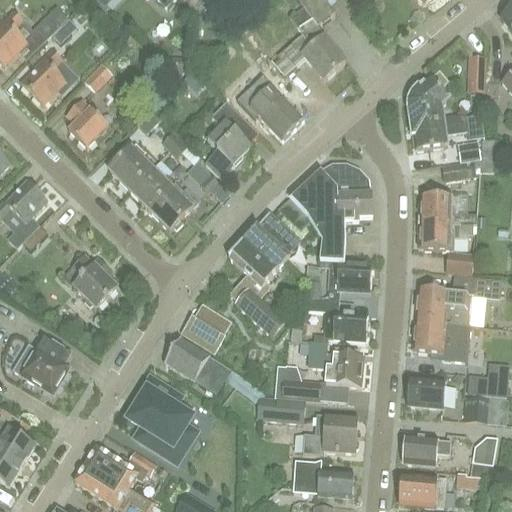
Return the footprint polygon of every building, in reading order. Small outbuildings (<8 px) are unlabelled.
[(94,0),(105,9),(112,0),(155,0),(159,4),(165,11),(175,2),(173,0),(94,0)] [(345,66),(323,40),(325,38),(318,30),(335,18),(327,7),(321,0),(295,0),(304,11),(290,21),(301,38),(270,65),(284,80),(305,62),(324,84),(345,66)] [(511,14),(502,24),(511,35),(511,14)] [(42,46),(32,36),(22,26),(22,25),(13,16),(0,28),(0,67),(4,71),(18,56),(25,63),(42,46)] [(48,18),(32,36),(42,46),(59,29),(48,18)] [(65,28),(46,46),(54,55),(74,36),(65,28)] [(21,88),(42,110),(66,87),(53,73),(62,64),(52,54),(35,71),(36,72),(21,88)] [(468,60),(467,96),(485,97),(486,61),(468,60)] [(101,67),(84,85),(95,96),(113,78),(101,67)] [(511,75),(501,86),(511,98),(511,75)] [(409,110),(412,130),(444,125),(443,123),(441,110),(449,103),(431,82),(415,96),(412,99),(410,106),(409,110)] [(268,115),(272,111),(283,101),(272,90),(258,104),(268,115)] [(304,123),(283,101),(272,111),(293,133),(304,123)] [(113,135),(91,113),(92,112),(83,104),(65,121),(75,129),(69,135),(87,152),(97,143),(101,147),(113,135)] [(252,151),(248,148),(259,137),(226,105),(211,121),(221,131),(208,145),(217,154),(205,166),(220,181),(232,169),(233,170),(252,151)] [(272,111),(268,115),(261,122),(282,144),(293,133),(272,111)] [(152,113),(137,128),(147,138),(162,123),(152,113)] [(464,119),(458,120),(443,123),(444,125),(412,130),(416,155),(448,150),(446,139),(467,135),(464,119)] [(169,154),(181,143),(174,136),(162,147),(169,154)] [(177,162),(189,151),(181,143),(169,154),(177,162)] [(480,164),(478,145),(457,148),(460,167),(471,165),(480,164)] [(109,175),(129,195),(152,172),(142,162),(146,158),(135,147),(131,152),(109,175)] [(0,178),(11,167),(0,156),(0,178)] [(475,179),(471,165),(460,167),(440,172),(444,187),(475,179)] [(129,195),(149,214),(176,187),(168,179),(169,178),(157,167),(152,172),(129,195)] [(372,198),(371,198),(370,183),(360,172),(346,167),(333,167),(320,174),(291,202),(294,205),(284,216),(296,228),(307,218),(324,244),(320,270),(331,271),(333,271),(332,267),(345,268),(345,267),(345,245),(344,245),(345,224),(359,224),(359,220),(373,220),(372,198)] [(208,197),(219,186),(210,177),(199,188),(208,197)] [(0,207),(0,221),(2,223),(14,237),(7,244),(17,253),(40,230),(31,221),(48,204),(28,184),(5,206),(4,204),(0,207)] [(149,214),(169,234),(197,207),(186,196),(186,197),(176,187),(149,214)] [(454,203),(421,203),(421,228),(476,229),(477,220),(473,220),(473,218),(459,218),(459,223),(454,223),(454,203)] [(270,218),(244,246),(263,262),(273,252),(285,263),(300,246),(270,218)] [(453,244),(468,244),(468,239),(473,239),(473,231),(476,231),(476,229),(421,228),(420,255),(453,255),(453,244)] [(287,264),(285,263),(273,252),(263,262),(244,246),(230,262),(256,286),(236,308),(273,342),(286,327),(260,303),(263,299),(259,295),(287,264)] [(96,312),(118,291),(108,280),(112,276),(99,262),(94,267),(86,259),(64,280),(75,291),(96,312)] [(453,259),(451,277),(472,278),(473,261),(453,259)] [(355,267),(345,267),(345,268),(332,267),(333,271),(331,271),(330,304),(340,304),(341,293),(371,294),(372,271),(355,270),(355,267)] [(419,294),(417,326),(446,328),(463,330),(463,329),(470,330),(473,299),(501,302),(503,284),(473,282),(472,299),(449,297),(449,296),(419,294)] [(351,316),(340,315),(340,304),(330,304),(307,302),(305,313),(327,315),(325,338),(313,337),(313,345),(310,345),(310,346),(328,347),(329,341),(366,344),(369,320),(351,318),(351,316)] [(214,357),(223,344),(222,339),(193,321),(183,337),(214,357)] [(417,326),(414,357),(442,359),(441,363),(467,365),(470,331),(463,330),(446,328),(417,326)] [(45,341),(37,354),(29,349),(13,375),(22,380),(53,399),(69,372),(60,367),(68,355),(45,341)] [(231,374),(210,361),(182,343),(182,341),(180,341),(181,344),(167,366),(165,366),(165,368),(167,368),(216,398),(231,374)] [(336,354),(335,357),(327,356),(328,347),(310,346),(308,371),(329,372),(327,387),(332,387),(332,388),(361,391),(364,362),(356,361),(356,356),(336,354)] [(275,401),(274,401),(306,404),(321,405),(322,385),(287,382),(288,369),(277,369),(275,401)] [(142,405),(130,423),(142,431),(136,441),(170,463),(178,450),(184,454),(195,436),(185,430),(190,422),(173,411),(180,401),(150,382),(138,402),(142,405)] [(507,384),(471,382),(469,399),(505,401),(507,384)] [(443,412),(445,387),(412,384),(410,409),(443,412)] [(304,425),(306,404),(274,401),(273,401),(269,401),(261,393),(260,395),(251,388),(243,397),(254,404),(259,399),(261,400),(259,400),(257,424),(299,427),(304,425)] [(491,403),(488,403),(488,402),(466,400),(464,425),(489,427),(491,403)] [(355,459),(358,423),(316,420),(315,440),(304,440),(303,459),(324,460),(324,457),(355,459)] [(0,483),(9,490),(18,475),(20,476),(28,464),(26,462),(35,448),(9,432),(0,447),(0,446),(0,483)] [(404,466),(437,469),(438,457),(450,458),(451,445),(406,441),(404,466)] [(478,469),(477,481),(479,482),(491,483),(498,442),(486,441),(475,451),(472,468),(478,469)] [(139,478),(126,470),(96,451),(86,468),(153,510),(155,507),(130,492),(139,478)] [(135,455),(127,467),(149,481),(157,469),(135,455)] [(354,478),(321,475),(316,466),(296,465),(294,488),(319,491),(318,501),(352,504),(354,478)] [(151,511),(153,510),(86,468),(75,485),(118,511),(124,502),(135,508),(138,505),(147,511),(151,511)] [(479,492),(479,482),(477,481),(466,481),(466,478),(458,478),(457,491),(479,492)] [(444,511),(446,483),(437,482),(437,480),(424,479),(423,483),(403,481),(401,508),(435,511),(435,510),(444,511)]
